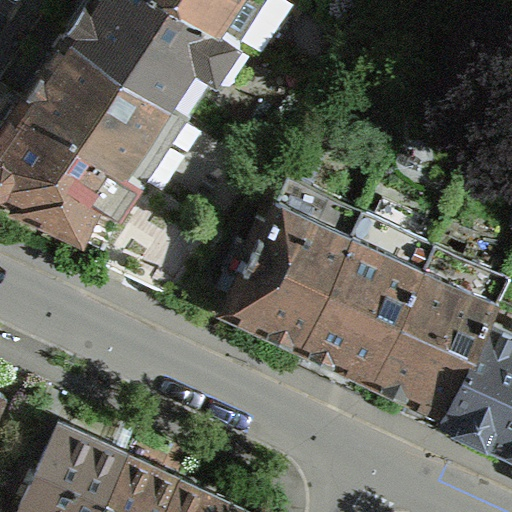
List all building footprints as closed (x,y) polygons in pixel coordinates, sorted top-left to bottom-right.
[(83,0),(67,24),(68,26),(66,29),(189,110),(238,35),(185,0),(83,0)] [(185,0),(238,35),(261,0),(185,0)] [(189,110),(66,29),(33,78),(22,95),(144,177),(189,110)] [(511,50),(504,45),(483,76),(504,90),(511,79),(511,50)] [(102,239),(95,255),(180,295),(224,230),(144,177),(22,95),(0,128),(0,185),(19,194),(17,200),(31,206),(38,214),(42,218),(49,221),(54,223),(62,224),(67,223),(102,239)] [(269,322),(300,337),(362,204),(287,168),(266,213),(258,210),(245,237),(237,233),(225,259),(222,257),(220,262),(239,271),(225,302),(227,303),(232,314),(249,322),(261,319),(269,322)] [(343,357),(372,371),(434,237),(362,204),(300,337),(305,339),(311,349),(326,356),(337,354),(343,357)] [(507,271),(434,237),(372,371),(378,373),(383,383),(399,390),(410,388),(414,390),(445,404),(488,311),(507,271)] [(467,420),(511,441),(511,321),(488,311),(445,404),(443,409),(467,420)] [(79,427),(59,418),(18,504),(35,511),(97,511),(127,449),(79,427)] [(97,511),(160,511),(178,473),(142,456),(127,449),(97,511)] [(242,511),(246,505),(178,473),(160,511),(242,511)]
